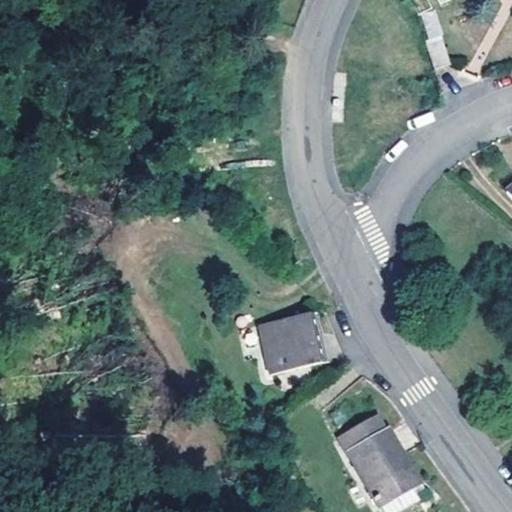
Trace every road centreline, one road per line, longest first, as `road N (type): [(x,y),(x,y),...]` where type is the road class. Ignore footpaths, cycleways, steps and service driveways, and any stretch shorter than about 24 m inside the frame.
road 1 (residential): [(349,271),(416,389),(505,511)]
road 2 (residential): [(349,271),(309,172),(309,55),(327,0)]
road 3 (residential): [(511,104),(436,140),(408,167),(370,221),(349,271)]
road 4 (unknown): [(309,55),(506,106)]
road 5 (track): [(161,0),(309,55)]
